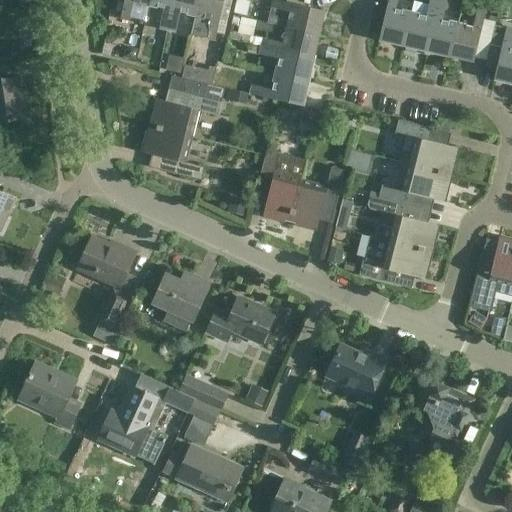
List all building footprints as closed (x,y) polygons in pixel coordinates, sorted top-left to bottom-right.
[(148,7),(149,0),(124,0),(120,20),(129,22),(133,3),(148,7)] [(167,31),(174,0),(149,0),(148,7),(163,10),(158,29),(167,31)] [(180,14),(195,17),(198,0),(174,0),(167,31),(175,33),(180,14)] [(198,0),(195,17),(191,36),(215,42),(224,0),(198,0)] [(237,0),(235,12),(245,15),(248,2),(237,0)] [(256,21),(256,22),(319,37),(324,12),(274,0),(272,0),(267,23),(256,21)] [(388,0),(382,25),(379,40),(403,46),(410,14),(395,10),(397,0),(388,0)] [(410,14),(403,46),(426,52),(438,0),(429,0),(429,5),(426,17),(410,14)] [(440,0),(438,0),(426,52),(450,57),(458,25),(442,21),(446,1),(440,0)] [(511,0),(501,0),(500,6),(511,9),(511,0)] [(458,25),(450,57),(473,63),(485,11),(477,9),(473,28),(458,25)] [(261,48),(313,60),(319,37),(256,22),(254,29),(265,32),(264,38),(230,30),(228,38),(262,46),(261,48)] [(500,54),(494,80),(511,84),(511,49),(510,49),(511,40),(511,28),(506,28),(500,54)] [(275,76),(308,83),(313,60),(261,48),(248,45),(246,52),(260,55),(259,56),(279,61),(275,76)] [(327,47),(325,59),(336,61),(339,49),(327,47)] [(125,52),(123,59),(134,61),(137,50),(131,48),(125,52)] [(216,68),(209,66),(206,84),(212,85),(216,68)] [(308,83),(275,76),(272,92),(253,87),(251,95),(302,107),(308,83)] [(19,82),(19,79),(0,81),(0,123),(6,122),(25,119),(20,87),(18,88),(17,82),(19,82)] [(149,127),(193,138),(199,112),(217,116),(224,90),(191,81),(187,96),(190,96),(187,108),(155,100),(149,127)] [(229,99),(245,104),(248,94),(232,90),(229,99)] [(305,110),(302,123),(314,126),(316,121),(317,113),(305,110)] [(331,111),(328,124),(346,128),(347,121),(344,114),(331,111)] [(405,137),(398,163),(450,176),(457,149),(426,141),(429,130),(431,131),(431,129),(398,121),(395,134),(405,137)] [(193,138),(149,127),(142,153),(173,161),(170,172),(168,172),(168,173),(201,181),(204,168),(186,163),(193,138)] [(366,154),(351,150),(347,166),(362,170),(366,154)] [(263,216),(290,223),(301,179),(306,161),(266,151),(258,184),(259,185),(259,182),(271,185),(263,216)] [(381,187),(378,199),(409,207),(412,195),(443,203),(450,176),(398,163),(397,166),(399,170),(396,182),(393,184),(391,189),(381,187)] [(326,186),(301,179),(290,223),(316,230),(324,199),(335,202),(335,204),(336,204),(344,170),(331,167),(326,186)] [(0,232),(0,233),(15,199),(0,192),(0,232)] [(232,197),(228,212),(243,216),(247,200),(232,197)] [(375,238),(431,252),(438,226),(406,218),(409,207),(378,199),(369,197),(367,205),(369,211),(395,218),(392,228),(381,225),(377,228),(375,238)] [(345,229),(348,218),(339,216),(336,227),(345,229)] [(119,249),(92,237),(77,270),(115,287),(93,336),(105,342),(106,338),(113,341),(140,279),(127,273),(136,253),(121,246),(119,249)] [(369,237),(362,263),(359,276),(404,288),(404,287),(403,286),(406,275),(424,280),(431,252),(375,238),(369,237)] [(481,258),(469,308),(490,313),(493,296),(511,301),(511,298),(511,241),(499,239),(493,261),(481,258)] [(330,247),(326,262),(339,265),(343,250),(330,247)] [(191,285),(166,274),(152,305),(167,312),(163,322),(186,332),(190,322),(192,323),(209,285),(194,278),(191,285)] [(55,276),(49,289),(59,294),(65,281),(55,276)] [(274,315),(238,299),(229,318),(216,312),(206,332),(227,341),(231,331),(261,344),(274,315)] [(491,334),(490,335),(491,335),(503,338),(507,321),(494,318),(491,334)] [(366,357),(340,345),(326,376),(371,397),(387,361),(368,353),(366,357)] [(51,371),(35,364),(21,396),(60,414),(55,423),(68,429),(79,405),(67,400),(75,382),(74,382),(73,385),(49,375),(51,371)] [(169,388),(194,399),(220,410),(227,394),(186,376),(179,391),(169,387),(169,388)] [(435,389),(419,382),(409,405),(427,413),(433,428),(428,439),(446,447),(451,436),(456,438),(471,407),(453,399),(455,394),(456,394),(457,393),(442,386),(440,386),(438,386),(437,387),(436,388),(435,388),(435,389)] [(111,412),(99,439),(114,446),(153,464),(154,465),(162,447),(163,446),(143,437),(147,428),(146,428),(158,401),(149,396),(131,388),(118,416),(111,412)] [(194,399),(169,388),(162,402),(188,414),(194,399)] [(245,399),(263,407),(268,396),(250,388),(245,399)] [(194,399),(188,414),(213,426),(220,410),(194,399)] [(365,451),(350,444),(342,462),(357,469),(365,451)] [(216,457),(191,446),(184,461),(171,455),(163,472),(178,479),(180,474),(199,483),(196,488),(222,500),(226,491),(231,493),(241,471),(224,464),(223,466),(214,461),(216,457)] [(344,471),(315,458),(309,471),(338,485),(344,471)] [(303,488),(285,480),(270,511),(325,511),(329,503),(302,491),(303,488)] [(433,489),(427,501),(438,507),(444,495),(433,489)] [(398,491),(388,510),(391,511),(405,511),(413,499),(398,491)] [(158,492),(148,509),(153,511),(156,511),(166,496),(158,492)] [(439,511),(418,501),(412,511),(439,511)]
